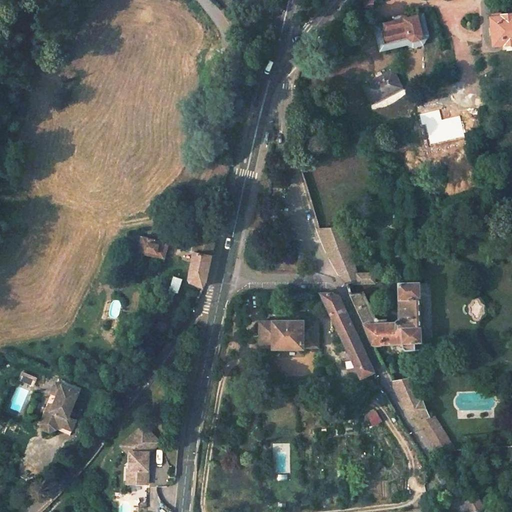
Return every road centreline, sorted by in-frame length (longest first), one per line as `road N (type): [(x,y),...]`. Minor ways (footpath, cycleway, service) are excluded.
road 1 (residential): [(222,283),(77,470),(30,511)]
road 2 (residential): [(338,281),(407,421),(463,507)]
road 3 (secondary): [(181,511),(222,283)]
road 4 (residential): [(338,281),(299,190),(285,78),(273,65)]
road 5 (secondary): [(222,283),(273,65)]
